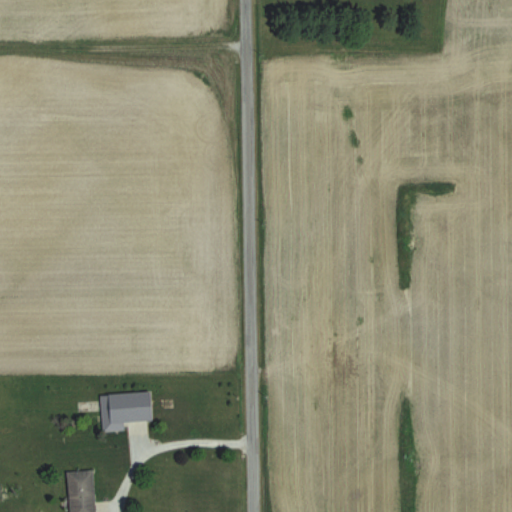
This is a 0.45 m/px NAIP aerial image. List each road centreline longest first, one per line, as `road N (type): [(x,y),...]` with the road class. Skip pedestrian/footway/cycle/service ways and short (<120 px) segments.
road 1 (residential): [(253,511),(246,0)]
road 2 (residential): [(115,511),(139,458),(166,443),(254,440)]
